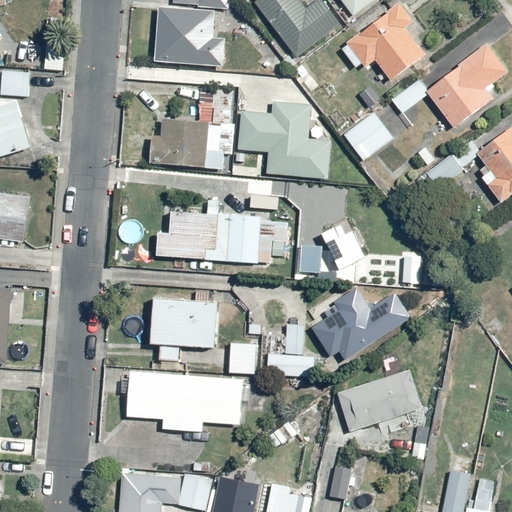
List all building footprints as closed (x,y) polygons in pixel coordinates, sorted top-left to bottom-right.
[(317,0),(306,8),(300,0),(258,0),(256,2),(298,57),(341,25),(322,0),(317,0)] [(375,0),(341,0),(353,16),(375,0)] [(414,21),(402,4),(347,42),(366,68),(376,61),(390,80),(427,56),(405,28),(414,21)] [(216,11),(160,7),(157,61),(224,66),(226,40),(214,39),(216,11)] [(67,48),(7,43),(5,66),(65,72),(67,48)] [(509,72),(488,44),(428,91),(455,127),(495,99),(487,89),(509,72)] [(0,156),(34,147),(19,101),(2,106),(0,100),(0,156)] [(273,114),(243,111),(240,149),(271,152),(269,173),(328,179),(331,143),(308,140),(312,105),(274,102),(273,114)] [(394,137),(374,112),(343,135),(363,161),(394,137)] [(235,124),(163,118),(161,137),(153,136),(150,164),(224,170),(225,155),(233,155),(235,124)] [(511,128),(477,154),(496,179),(487,186),(501,204),(511,195),(511,128)] [(431,144),(418,149),(424,165),(438,160),(431,144)] [(464,169),(452,153),(426,174),(439,189),(464,169)] [(0,238),(26,242),(33,196),(0,192),(0,238)] [(159,233),(157,257),(286,266),(289,219),(172,212),(171,234),(159,233)] [(0,363),(10,364),(14,288),(0,287),(0,363)] [(371,309),(357,287),(334,302),(340,311),(315,328),(339,365),(413,319),(396,293),(371,309)] [(217,303),(153,299),(150,344),(215,349),(217,303)] [(306,326),(286,325),(285,352),(305,352),(306,326)] [(258,342),(230,341),(229,373),(257,374),(258,342)] [(314,355),(268,354),(268,375),(314,376),(314,355)] [(411,370),(339,392),(351,432),(423,409),(411,370)] [(242,379),(131,372),(128,417),(163,420),(163,429),(202,432),(203,422),(240,425),(242,379)] [(352,467),(333,465),(330,497),(349,499),(352,467)] [(299,474),(263,470),(257,511),(309,511),(312,495),(296,493),(299,474)] [(179,506),(201,510),(207,477),(185,473),(179,506)] [(461,511),(468,477),(450,473),(442,511),(461,511)] [(122,474),(119,511),(162,511),(163,504),(178,505),(181,478),(122,474)] [(489,511),(495,478),(475,474),(467,511),(489,511)] [(251,511),(252,510),(209,502),(207,511),(251,511)]
